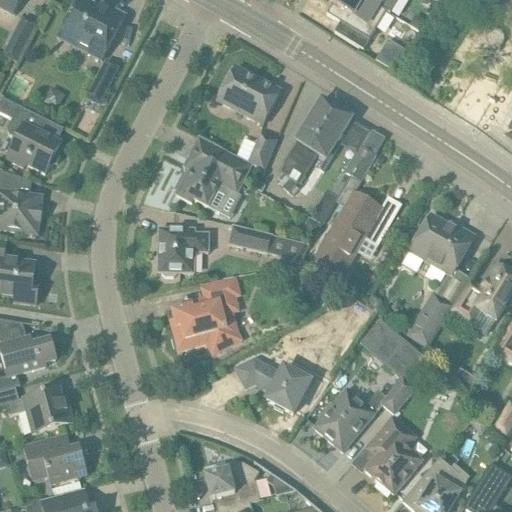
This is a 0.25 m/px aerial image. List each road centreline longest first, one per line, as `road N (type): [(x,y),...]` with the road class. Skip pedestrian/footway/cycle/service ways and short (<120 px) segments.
road 1 (residential): [(137,419),(106,298),(108,206),(124,159),(212,0)]
road 2 (unclassified): [(511,189),(259,24)]
road 3 (residential): [(351,511),(267,445),(224,425),(160,412),(137,419)]
